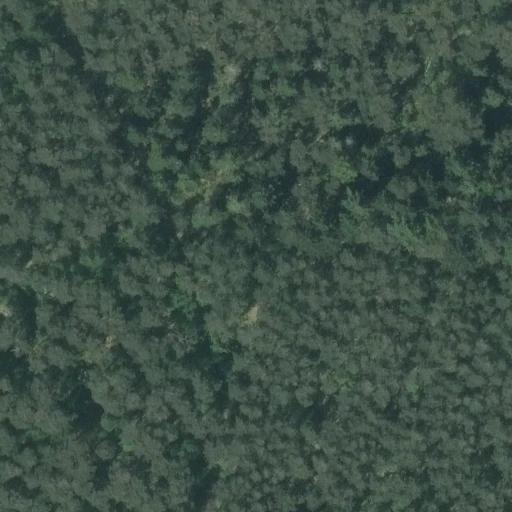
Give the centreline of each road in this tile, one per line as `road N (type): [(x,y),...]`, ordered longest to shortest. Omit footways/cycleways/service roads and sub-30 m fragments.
road 1 (track): [(158,191),(206,236),(511,257)]
road 2 (track): [(158,191),(237,391),(236,436),(209,511)]
road 3 (track): [(45,21),(158,191)]
